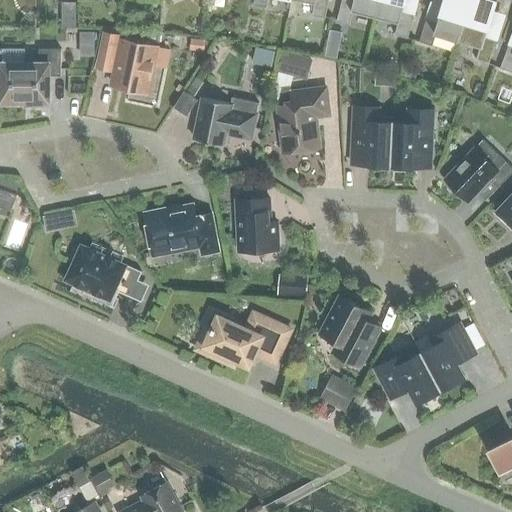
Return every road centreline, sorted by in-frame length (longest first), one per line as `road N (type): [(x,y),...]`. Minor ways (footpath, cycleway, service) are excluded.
road 1 (residential): [(0,142),(86,126),(146,139),(179,178),(47,199),(20,165),(0,156)]
road 2 (residential): [(368,463),(7,302)]
road 3 (residential): [(471,265),(454,233),(419,209),(313,201),(324,257),(402,299)]
road 4 (residential): [(511,394),(368,463)]
